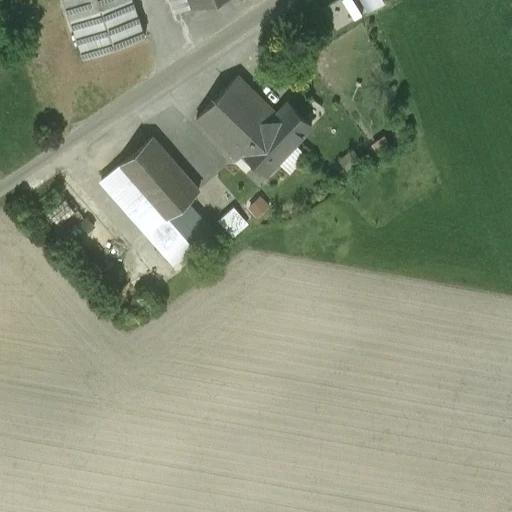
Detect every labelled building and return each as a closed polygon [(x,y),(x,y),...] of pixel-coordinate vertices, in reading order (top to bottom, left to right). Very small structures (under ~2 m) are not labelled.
[(132,0),(63,0),(83,56),(145,34),(132,0)] [(366,0),(338,0),(326,6),(338,28),(372,10),(366,0)] [(368,0),(373,11),(391,2),(390,0),(368,0)] [(275,114),(236,75),(196,117),(237,157),(243,151),(265,174),(311,126),(286,102),(275,114)] [(151,136),(119,163),(166,218),(186,201),(198,190),(151,136)] [(186,201),(166,218),(119,163),(101,179),(173,262),(211,230),(186,201)] [(240,206),(224,219),(238,236),(254,223),(240,206)]
